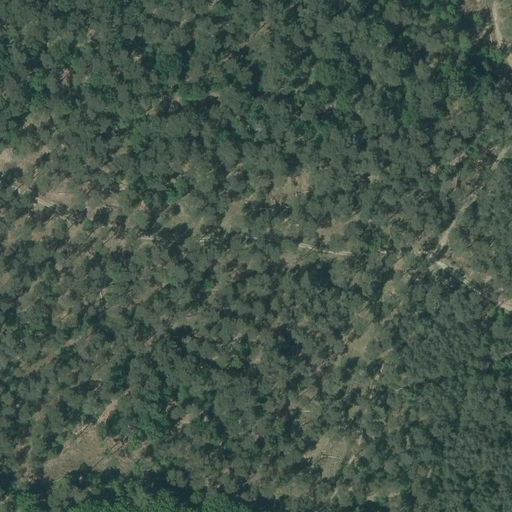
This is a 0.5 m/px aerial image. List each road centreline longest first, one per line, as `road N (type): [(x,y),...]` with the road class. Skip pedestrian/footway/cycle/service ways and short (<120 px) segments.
road 1 (track): [(0,184),(133,237),(237,237),(423,257),(511,309)]
road 2 (track): [(323,511),(358,445),(430,260)]
